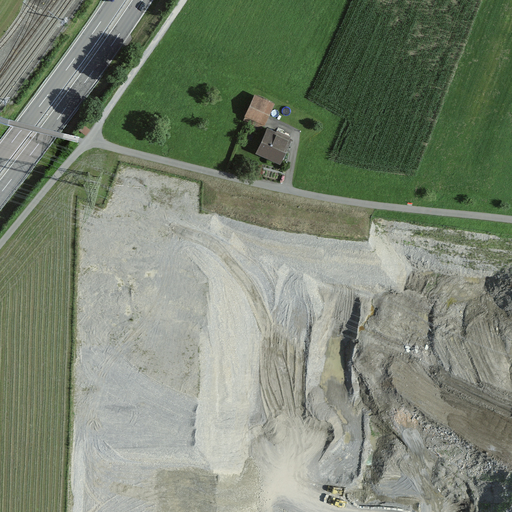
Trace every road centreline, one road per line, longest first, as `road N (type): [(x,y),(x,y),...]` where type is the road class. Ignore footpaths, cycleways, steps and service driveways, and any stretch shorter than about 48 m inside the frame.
road 1 (motorway): [(0,193),(142,0)]
road 2 (motorway): [(115,0),(0,157)]
road 3 (track): [(86,141),(183,0)]
